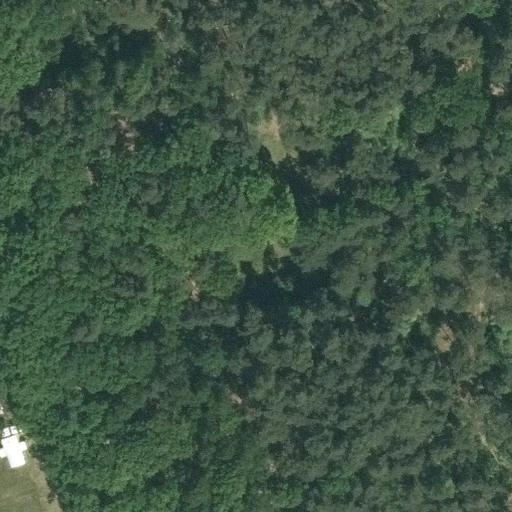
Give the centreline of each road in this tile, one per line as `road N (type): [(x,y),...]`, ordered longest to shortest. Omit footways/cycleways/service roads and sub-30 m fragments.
road 1 (track): [(21,279),(86,276),(152,238),(245,232),(307,194),(420,167),(471,201),(485,231),(467,403),(511,481)]
road 2 (track): [(142,511),(84,390),(0,246)]
